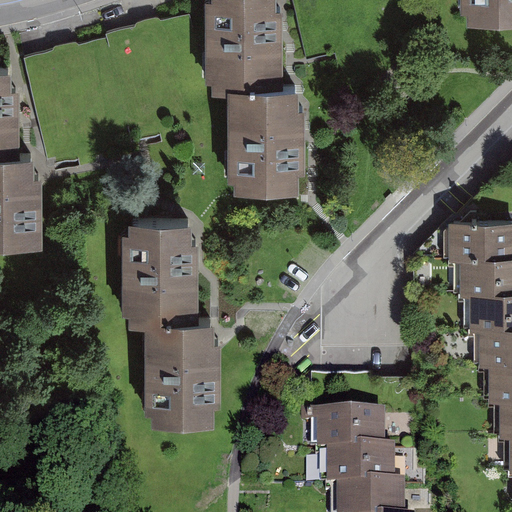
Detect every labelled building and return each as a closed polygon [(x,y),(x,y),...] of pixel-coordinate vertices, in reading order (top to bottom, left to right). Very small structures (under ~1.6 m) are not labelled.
[(280,0),(205,0),(202,96),(231,97),(227,193),(299,196),(303,92),(277,91),(280,0)] [(511,0),(460,0),(460,23),(511,24),(511,0)] [(18,70),(0,69),(0,248),(41,249),(44,156),(16,155),(18,70)] [(197,224),(121,224),(121,331),(146,332),(146,424),(214,424),(213,324),(197,325),(197,224)] [(511,224),(452,224),(451,265),(465,265),(464,302),(477,302),(476,334),(484,335),(484,371),(495,371),(495,403),(504,403),(503,440),(511,439),(511,224)] [(387,418),(318,417),(318,456),(330,456),(329,491),(338,491),(337,511),(403,511),(404,488),(394,487),(395,450),(387,448),(387,418)]
